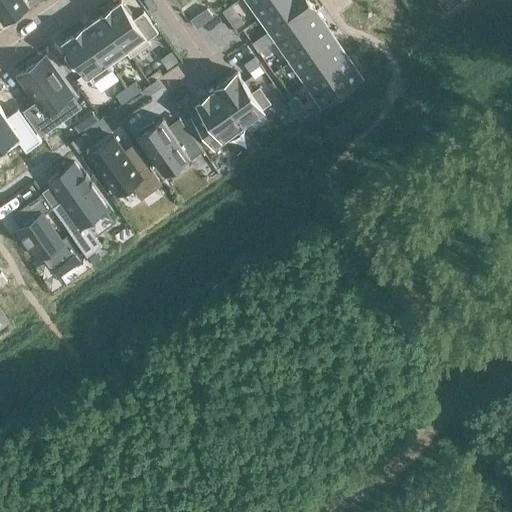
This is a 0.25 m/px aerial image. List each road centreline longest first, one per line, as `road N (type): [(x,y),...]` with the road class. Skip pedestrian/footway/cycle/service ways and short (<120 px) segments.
road 1 (track): [(511,348),(468,379),(423,443),(320,511)]
road 2 (track): [(468,379),(339,188)]
